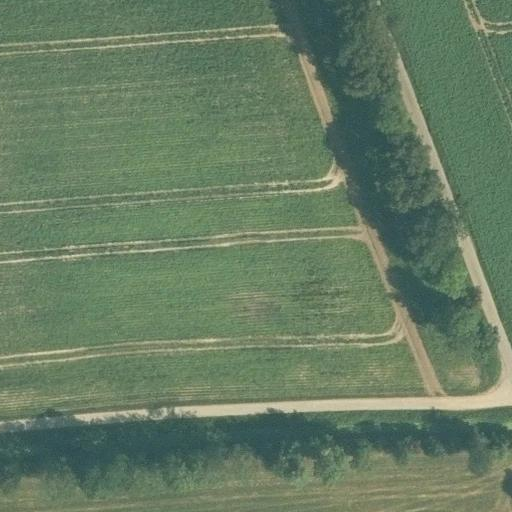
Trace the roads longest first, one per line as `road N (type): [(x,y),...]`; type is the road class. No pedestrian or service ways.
road 1 (track): [(511,401),(367,402),(0,427)]
road 2 (unclassified): [(511,359),(376,0)]
